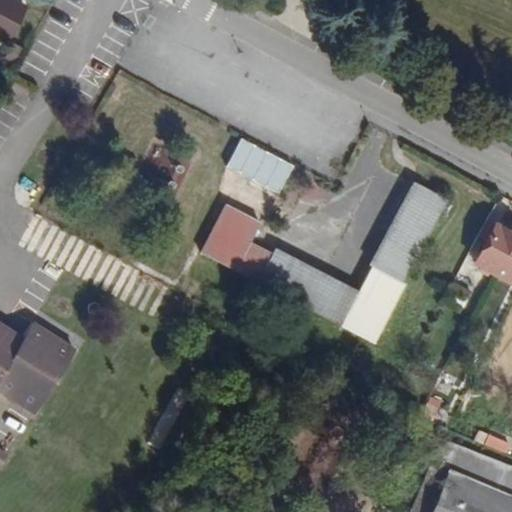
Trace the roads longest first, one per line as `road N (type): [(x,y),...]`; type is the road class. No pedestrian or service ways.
road 1 (residential): [(193,0),(511,169)]
road 2 (unknown): [(214,10),(192,69),(227,105),(323,149)]
